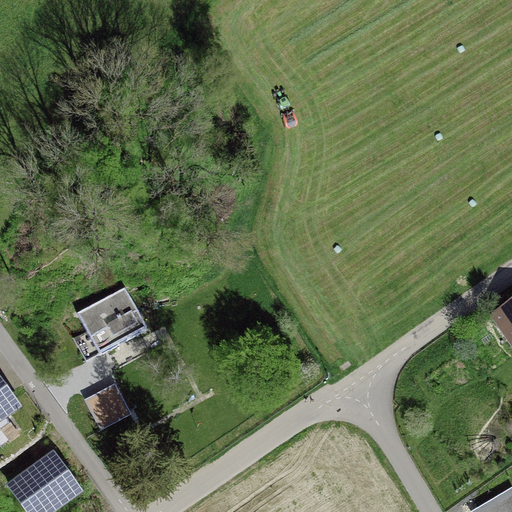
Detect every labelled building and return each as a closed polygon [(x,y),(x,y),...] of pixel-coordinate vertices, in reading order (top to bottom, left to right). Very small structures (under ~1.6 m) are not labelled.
[(87,337),(73,344),(84,365),(143,335),(123,296),(77,319),(87,337)] [(511,309),(494,322),(511,347),(511,309)] [(0,418),(18,406),(0,381),(0,418)] [(27,511),(50,511),(79,491),(54,457),(10,488),(27,511)] [(511,511),(511,492),(494,503),(499,511),(511,511)]
